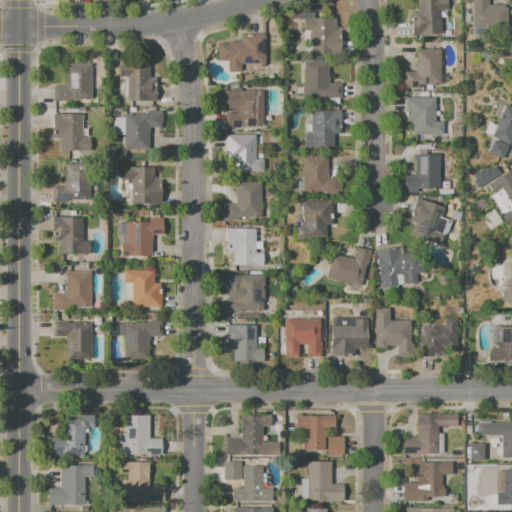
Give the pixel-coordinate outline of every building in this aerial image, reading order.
[(416,0),(447,0),(447,10),(440,10),(441,35),(416,36),(416,31),(410,32),(409,13),(417,12),(416,0)] [(471,0),(488,0),(488,5),(506,6),(506,29),(471,29),(471,0)] [(298,13),(323,13),(323,19),(337,18),(337,31),(333,31),(333,54),(311,55),(310,30),(303,30),(303,20),(298,20),(298,13)] [(240,33),(264,33),(264,65),(244,65),(244,70),(229,70),(229,62),(217,62),(217,42),(240,42),(240,33)] [(416,49),(440,50),(440,85),(422,85),(422,89),(403,88),(403,72),(416,73),(416,49)] [(303,61),(327,60),(327,82),(341,82),(341,97),(303,97),(303,61)] [(52,86),(66,86),(66,63),(89,63),(89,100),(71,99),(70,102),(52,102),(52,86)] [(118,63),(149,65),(148,77),(157,78),(156,102),(126,100),(127,78),(118,78),(118,63)] [(223,89),(263,89),(262,128),(228,128),(228,113),(237,114),(237,107),(223,107),(223,89)] [(404,97),(435,97),(435,121),(444,121),(444,134),(413,134),(413,122),(404,122),(404,97)] [(501,103),(511,107),(511,142),(511,145),(490,135),(495,125),(492,123),(501,103)] [(303,134),(312,134),(311,110),(340,110),(341,129),(331,129),(332,148),(304,148),(303,134)] [(125,114),(147,114),(147,111),(163,111),(162,127),(148,127),(148,150),(123,149),(125,114)] [(54,114),(84,114),(84,150),(62,150),(62,132),(54,131),(54,114)] [(225,133),(255,134),(254,158),(263,158),(262,174),(229,173),(230,153),(225,153),(225,133)] [(493,139),(508,146),(501,159),(486,151),(493,139)] [(414,154),(439,154),(438,188),(419,188),(419,193),(404,192),(405,176),(414,176),(414,154)] [(303,155),(326,155),(326,177),(337,177),(337,191),(304,191),(303,155)] [(52,187),(65,187),(64,164),(85,164),(86,201),(52,201),(52,187)] [(124,166),(154,167),(153,181),(159,181),(159,204),(131,204),(131,181),(123,181),(124,166)] [(511,208),(502,214),(485,186),(511,170),(511,208)] [(237,181),(261,181),(261,203),(266,203),(266,216),(244,216),(244,221),(224,221),(224,203),(236,203),(237,181)] [(417,197),(444,206),(441,215),(448,218),(439,245),(411,235),(415,223),(408,221),(417,197)] [(302,201),(331,200),(332,224),(326,224),(327,233),(321,234),(321,238),(304,239),(302,201)] [(489,230),(480,217),(492,210),(500,222),(489,230)] [(52,217),(81,217),(81,242),(90,242),(90,255),(59,255),(59,242),(52,242),(52,217)] [(126,222),(147,222),(147,217),(163,217),(163,235),(150,235),(150,256),(121,256),(121,243),(126,243),(126,222)] [(226,228),(256,229),(255,252),(263,252),(263,267),(231,266),(231,251),(226,251),(226,228)] [(356,247),(370,250),(365,277),(361,276),(360,284),(327,278),(331,255),(353,259),(356,247)] [(376,250),(399,247),(400,255),(413,253),(417,281),(381,286),(376,250)] [(124,269),(154,270),(154,283),(162,283),(161,307),(131,306),(132,283),(124,283),(124,269)] [(53,293),(65,293),(65,271),(89,271),(89,307),(70,307),(70,310),(53,310),(53,293)] [(511,272),(511,307),(500,300),(508,287),(504,285),(511,272)] [(238,274),(262,274),(262,318),(224,318),(225,296),(237,296),(238,274)] [(374,308),(388,308),(388,321),(409,321),(410,359),(396,359),(396,347),(374,347),(374,308)] [(419,325),(443,325),(443,318),(456,318),(456,354),(419,354),(419,325)] [(283,319),(320,319),(319,341),(322,341),(322,356),(306,356),(306,345),(283,345),(283,319)] [(354,319),(367,319),(366,348),(354,348),(354,356),(331,356),(331,326),(354,326),(354,319)] [(53,320),(72,320),(72,323),(89,323),(90,358),(66,358),(65,337),(53,337),(53,320)] [(122,322),(160,322),(161,339),(150,339),(150,358),(122,358),(122,322)] [(225,325),(256,325),(255,359),(236,358),(236,346),(225,346),(225,325)] [(492,326),(511,325),(511,362),(488,363),(488,350),(492,350),(492,326)] [(296,414),(336,416),(336,428),(325,428),(324,450),(305,449),(305,429),(296,428),(296,414)] [(47,438),(62,438),(62,416),(94,415),(94,428),(83,428),(84,457),(47,457),(47,438)] [(118,455),(117,433),(125,433),(124,416),(148,415),(149,437),(161,437),(162,454),(118,455)] [(241,415),(271,415),(271,427),(262,427),(263,455),(225,455),(225,438),(241,438),(241,415)] [(402,438),(416,438),(416,415),(457,415),(457,427),(438,427),(438,454),(402,454),(402,438)] [(477,423),(511,423),(511,459),(501,459),(501,437),(477,437),(477,423)] [(328,438),(343,438),(343,455),(328,455),(328,438)] [(469,444),(483,443),(484,461),(470,461),(469,444)] [(118,461),(149,461),(149,485),(164,485),(164,501),(120,501),(120,474),(118,474),(118,461)] [(223,462),(240,462),(239,480),(223,479),(223,462)] [(307,462),(330,462),(330,484),(343,484),(343,500),(307,500),(307,462)] [(419,462),(451,463),(450,474),(442,474),(441,497),(421,496),(422,474),(419,474),(419,462)] [(48,489),(59,489),(59,466),(92,466),(92,476),(85,476),(85,505),(48,505),(48,489)] [(243,466),(262,466),(262,488),(272,488),(272,502),(233,502),(233,488),(243,488),(243,466)] [(494,469),(511,469),(511,505),(495,506),(494,469)] [(404,483),(418,483),(418,501),(403,501),(404,483)]
